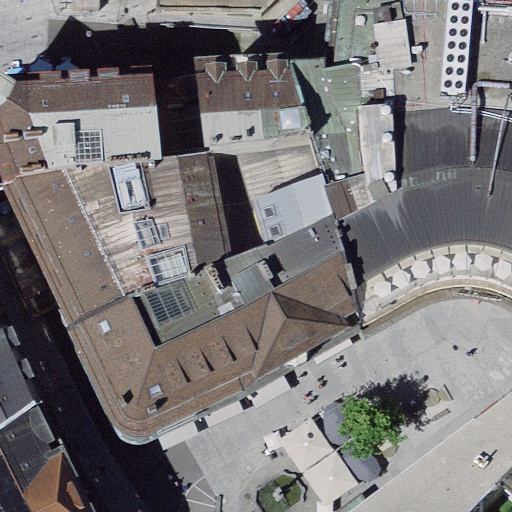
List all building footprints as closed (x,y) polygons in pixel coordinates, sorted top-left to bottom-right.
[(339,0),(333,73),(379,68),(396,65),(396,40),(416,40),(416,0),(339,0)] [(511,0),(416,0),(416,40),(396,40),(396,65),(379,68),(387,181),(397,216),(351,241),(372,337),(411,313),(439,300),(474,294),(500,299),(511,305),(511,0)] [(241,165),(257,218),(387,181),(379,68),(333,73),(309,75),(327,151),(241,165)] [(205,84),(216,171),(241,165),(327,151),(309,75),(205,84)] [(199,112),(196,84),(25,95),(6,81),(0,90),(0,155),(20,212),(121,188),(152,180),(180,177),(171,116),(199,112)] [(84,352),(246,288),(225,227),(257,218),(241,165),(216,171),(180,177),(152,180),(163,228),(132,235),(121,188),(20,212),(84,352)] [(372,337),(351,241),(397,216),(387,181),(257,218),(281,275),(246,288),(84,352),(123,445),(140,454),(158,452),(372,337)] [(0,460),(42,422),(0,340),(0,460)] [(511,400),(360,510),(363,511),(483,511),(503,492),(511,482),(511,400)] [(0,511),(16,511),(67,468),(42,422),(0,460),(0,511)] [(91,511),(67,468),(16,511),(91,511)] [(511,511),(511,482),(503,492),(511,499),(511,511)]
